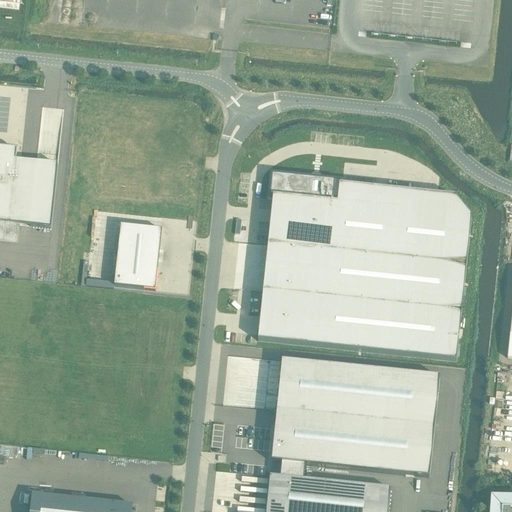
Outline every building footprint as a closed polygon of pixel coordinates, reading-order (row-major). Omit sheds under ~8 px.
[(0,224),(20,226),(51,229),(58,166),(57,166),(37,164),(36,164),(20,162),(16,161),(17,151),(0,148),(0,224)] [(272,176),(270,198),(272,198),(272,200),(267,247),(263,292),(263,293),(257,342),(456,363),(471,218),(455,198),(342,186),(341,186),(339,185),(340,183),(272,176)] [(121,226),(114,287),(155,292),(162,231),(121,226)] [(282,464),(280,478),(303,481),(305,467),(429,479),(439,378),(281,362),(276,413),(277,413),(271,463),(282,464)] [(387,511),(390,490),(303,481),(280,478),(270,477),(266,511),(387,511)] [(131,511),(132,508),(32,497),(30,511),(131,511)] [(511,511),(511,499),(491,498),(490,511),(511,511)]
